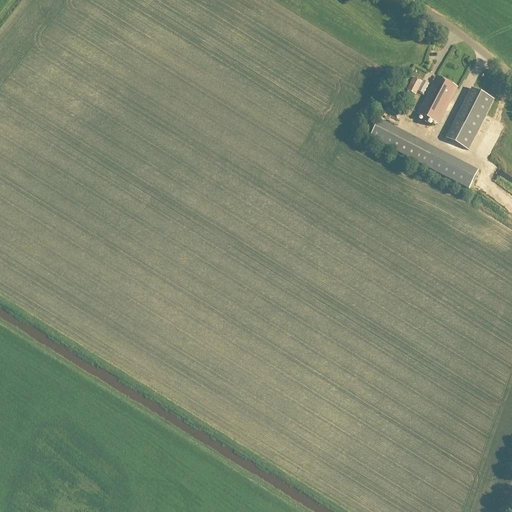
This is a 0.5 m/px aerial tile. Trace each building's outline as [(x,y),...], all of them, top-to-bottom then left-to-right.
[(414,78),(409,90),(417,94),(423,82),(414,78)] [(448,105),(456,90),(436,79),(416,116),(436,126),(448,105)] [(422,97),(428,88),(423,84),(417,93),(422,97)] [(493,103),(471,91),(445,142),(466,153),(493,103)] [(368,140),(425,170),(467,192),(477,175),(377,122),(368,140)]
